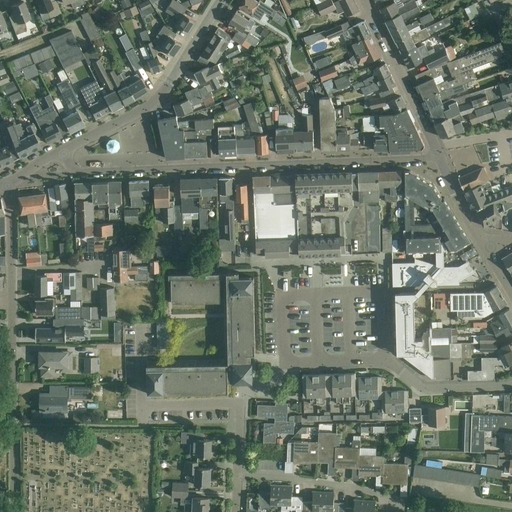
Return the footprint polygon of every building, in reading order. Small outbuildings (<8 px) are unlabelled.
[(49,0),(35,0),(41,13),(47,10),(50,18),(61,13),(55,0),(50,2),(49,0)] [(128,0),(122,0),(120,1),(123,9),(129,7),(131,6),(128,0)] [(141,11),(151,7),(148,0),(138,5),(141,11)] [(184,7),(175,1),(173,0),(171,0),(165,11),(179,20),(174,27),(186,34),(194,21),(183,14),(186,8),(184,7)] [(254,0),(243,0),(239,8),(248,13),(252,15),(257,18),(259,20),(265,11),(273,16),(277,19),(280,13),(277,11),(270,6),(260,0),(259,3),(255,1),(254,0)] [(292,14),(285,0),(280,0),(288,16),(292,14)] [(338,14),(344,11),(347,17),(359,11),(353,0),(339,0),(333,3),(334,4),(333,4),(331,0),(327,0),(323,2),(316,5),(317,7),(321,16),(336,10),(338,14)] [(380,10),(386,22),(418,7),(414,0),(413,0),(397,8),(395,3),(380,10)] [(16,19),(10,21),(16,35),(26,31),(24,21),(30,18),(23,2),(11,7),(16,19)] [(465,8),(470,19),(479,15),(474,4),(465,8)] [(90,10),(95,18),(103,14),(97,6),(90,10)] [(126,18),(138,13),(135,6),(123,11),(126,18)] [(420,12),(418,7),(386,22),(391,32),(405,24),(403,21),(420,12)] [(250,19),(249,20),(236,12),(229,23),(243,32),(247,25),(251,28),(254,22),(250,19)] [(433,20),(430,13),(419,18),(422,25),(433,20)] [(92,20),(90,15),(80,19),(82,25),(92,20)] [(300,27),(296,16),(290,19),(295,30),(300,27)] [(95,25),(92,20),(82,25),(85,30),(95,25)] [(102,20),(96,23),(98,29),(105,25),(102,20)] [(401,53),(415,46),(414,43),(430,36),(429,34),(445,27),(442,20),(421,30),(396,43),(401,53)] [(348,29),(355,43),(371,35),(365,21),(348,29)] [(391,32),(396,43),(421,30),(419,26),(417,21),(406,26),(405,24),(391,32)] [(85,30),(87,35),(97,31),(95,25),(85,30)] [(160,49),(171,56),(180,44),(172,38),(175,34),(163,26),(152,42),(157,45),(154,48),(156,52),(158,53),(160,49)] [(329,40),(344,33),(341,26),(326,32),(329,40)] [(207,44),(222,54),(232,37),(218,28),(207,44)] [(149,40),(146,30),(139,33),(143,43),(149,40)] [(72,64),(84,58),(82,54),(71,31),(49,40),(63,68),(72,64)] [(87,35),(90,41),(100,36),(97,31),(87,35)] [(245,39),(245,40),(255,47),(260,40),(249,33),(245,39)] [(245,39),(237,34),(234,39),(242,44),(245,40),(245,39)] [(371,35),(355,43),(352,44),(354,49),(352,50),(354,54),(376,44),(371,35)] [(306,46),(312,44),(309,36),(303,38),(306,46)] [(100,37),(93,41),(96,48),(104,44),(100,37)] [(161,70),(151,41),(143,44),(148,57),(145,58),(151,74),(161,70)] [(447,63),(447,64),(452,77),(455,76),(456,79),(459,85),(465,83),(467,82),(476,79),(474,72),(491,66),(489,62),(495,60),(495,59),(499,57),(502,54),(502,50),(503,49),(501,42),(450,62),(447,63)] [(216,63),(222,54),(207,44),(201,54),(202,54),(197,61),(206,66),(212,64),(214,61),(216,63)] [(376,44),(354,54),(357,60),(359,64),(367,61),(367,63),(372,60),(381,56),(376,44)] [(447,63),(450,62),(450,61),(456,58),(452,46),(435,52),(433,49),(428,51),(424,44),(416,48),(415,46),(401,53),(408,68),(422,61),(422,60),(425,58),(430,69),(447,63)] [(51,45),(46,47),(50,57),(55,55),(51,45)] [(241,52),(237,45),(229,49),(225,53),(227,58),(241,52)] [(278,46),(272,49),(275,56),(281,53),(278,46)] [(50,57),(46,47),(41,49),(45,59),(50,57)] [(133,48),(126,52),(125,52),(134,70),(142,66),(133,48)] [(41,49),(36,52),(40,62),(45,59),(41,49)] [(93,63),(99,60),(93,49),(87,52),(93,63)] [(34,64),(40,62),(36,52),(30,54),(34,64)] [(82,54),(84,58),(88,65),(91,63),(93,63),(87,52),(82,54)] [(28,54),(23,57),(27,67),(32,64),(28,54)] [(350,67),(357,62),(352,55),(345,60),(350,67)] [(18,59),(22,69),(27,67),(23,57),(18,59)] [(318,69),(326,66),(323,58),(315,61),(318,69)] [(18,59),(12,61),(17,71),(22,69),(18,59)] [(38,65),(42,73),(53,67),(49,59),(38,65)] [(100,89),(111,111),(122,106),(113,88),(106,74),(103,69),(99,60),(93,63),(91,63),(103,87),(100,89)] [(12,73),(17,71),(12,61),(7,63),(11,73),(12,73)] [(0,62),(0,84),(8,81),(1,62),(0,62)] [(361,88),(362,90),(391,75),(385,63),(373,69),(376,75),(364,81),(353,85),(355,90),(361,88)] [(435,68),(447,64),(447,63),(430,69),(415,75),(419,84),(417,85),(424,99),(440,92),(459,85),(456,79),(447,82),(447,80),(437,85),(434,78),(438,76),(435,68)] [(22,69),(24,74),(26,78),(38,73),(34,64),(32,64),(27,67),(22,69)] [(222,72),(218,64),(209,68),(208,67),(195,73),(200,83),(209,79),(214,89),(214,90),(220,87),(215,76),(222,72)] [(103,69),(106,74),(112,71),(110,65),(103,69)] [(322,81),(338,75),(334,66),(319,72),(322,81)] [(22,69),(17,71),(12,73),(14,78),(24,74),(22,69)] [(119,85),(115,77),(112,71),(106,74),(113,88),(119,85)] [(119,74),(120,74),(119,75),(126,87),(133,100),(148,91),(140,78),(139,79),(136,74),(130,78),(129,76),(125,77),(122,72),(119,74)] [(124,105),(133,100),(126,87),(119,75),(115,77),(119,85),(120,87),(121,87),(121,88),(116,90),(124,105)] [(293,79),(297,90),(308,86),(303,75),(293,79)] [(338,90),(351,85),(347,75),(334,81),(338,90)] [(396,85),(391,75),(362,90),(365,96),(370,94),(381,88),(383,92),(380,93),(382,98),(385,96),(394,92),(392,87),(396,85)] [(243,76),(238,78),(240,84),(246,81),(243,76)] [(56,84),(58,87),(69,109),(74,107),(76,110),(76,109),(81,107),(75,95),(76,94),(68,78),(61,82),(56,84)] [(251,87),(259,85),(257,78),(249,81),(251,87)] [(331,80),(323,84),(330,98),(333,97),(332,93),(336,91),(331,80)] [(489,105),(493,104),(496,115),(498,120),(511,114),(511,104),(510,99),(511,98),(511,80),(499,85),(487,89),(489,93),(458,103),(461,113),(460,113),(461,115),(474,110),(474,109),(489,105)] [(95,119),(111,111),(100,89),(96,81),(79,89),(95,119)] [(14,83),(3,87),(6,94),(17,90),(14,83)] [(467,90),(465,83),(459,85),(440,92),(424,99),(428,110),(442,103),(441,101),(448,98),(447,96),(467,90)] [(208,92),(205,87),(199,90),(204,99),(213,95),(211,91),(208,92)] [(187,99),(174,105),(178,116),(193,110),(192,107),(203,103),(197,88),(185,92),(187,99)] [(460,113),(461,113),(458,103),(489,93),(487,89),(454,99),(442,103),(428,110),(436,127),(460,116),(460,113)] [(18,92),(9,96),(12,103),(21,98),(18,92)] [(381,112),(383,115),(393,115),(407,108),(401,96),(388,102),(386,104),(385,96),(382,98),(369,100),(371,109),(382,107),(384,111),(381,112)] [(227,112),(241,106),(234,97),(223,102),(227,112)] [(337,150),(336,129),(336,118),(344,118),(343,109),(333,109),(331,103),(329,99),(320,100),(322,151),(337,150)] [(51,102),(47,104),(49,107),(42,110),(38,103),(29,107),(47,144),(61,136),(61,135),(68,131),(57,110),(56,107),(54,108),(51,102)] [(255,135),(255,136),(256,154),(269,153),(268,134),(262,135),(261,134),(263,131),(262,127),(259,126),(258,126),(256,120),(251,103),(243,105),(246,115),(248,121),(251,127),(254,135),(255,135)] [(474,109),(474,110),(478,121),(496,115),(493,104),(489,105),(474,109)] [(84,125),(77,111),(65,117),(61,108),(57,110),(68,131),(69,133),(84,125)] [(383,115),(374,115),(374,116),(375,131),(381,130),(389,130),(398,129),(413,122),(410,116),(407,108),(393,115),(383,115)] [(461,115),(463,121),(467,119),(468,121),(469,121),(470,123),(472,123),(472,124),(478,121),(474,110),(461,115)] [(312,115),(301,115),(302,123),(302,132),(304,131),(305,134),(303,134),(303,141),(305,141),(305,151),(314,151),(312,115)] [(374,116),(363,117),(363,131),(375,131),(374,116)] [(472,131),(472,128),(463,128),(461,121),(462,121),(460,116),(436,127),(441,137),(456,133),(464,131),(472,131)] [(158,120),(160,132),(166,159),(185,158),(184,132),(184,130),(213,128),(213,119),(186,121),(177,122),(176,117),(158,120)] [(19,140),(12,122),(4,125),(8,136),(17,159),(19,158),(29,153),(22,139),(19,140)] [(279,129),(275,130),(276,143),(276,153),(292,152),(294,152),(293,123),(293,122),(290,123),(287,123),(279,123),(279,129)] [(398,129),(389,130),(389,140),(390,150),(422,149),(424,145),(413,122),(398,129)] [(302,123),(293,123),(294,152),(305,151),(305,141),(303,141),(303,134),(305,134),(304,131),(302,132),(302,123)] [(29,153),(41,147),(37,140),(40,138),(33,124),(25,128),(29,135),(22,139),(29,153)] [(242,124),(234,125),(234,126),(235,135),(236,135),(237,155),(249,154),(256,154),(255,144),(255,137),(248,137),(245,137),(245,130),(243,130),(242,130),(242,124)] [(219,155),(237,155),(236,135),(235,135),(234,126),(218,127),(219,155)] [(214,139),(206,139),(206,135),(211,135),(211,129),(199,129),(199,131),(184,132),(185,158),(207,157),(215,156),(214,139)] [(354,129),(348,130),(348,129),(336,129),(337,150),(359,150),(358,140),(358,135),(355,135),(354,129)] [(375,135),(364,136),(364,144),(374,143),(375,151),(387,150),(387,140),(387,135),(381,135),(381,130),(375,131),(375,135)] [(9,147),(0,150),(0,166),(13,161),(12,161),(17,159),(8,136),(5,137),(9,147)] [(114,139),(109,140),(106,143),(106,148),(110,152),(115,151),(118,148),(118,143),(114,139)] [(464,191),(489,181),(483,168),(458,178),(464,191)] [(385,202),(391,201),(390,171),(378,172),(379,195),(385,195),(385,202)] [(390,171),(391,201),(397,201),(397,193),(402,193),(401,171),(390,171)] [(427,285),(427,286),(430,282),(433,285),(459,285),(459,284),(477,284),(482,281),(476,270),(471,273),(471,272),(470,272),(459,271),(459,267),(460,267),(459,266),(444,267),(444,250),(456,250),(471,241),(444,197),(443,199),(434,184),(410,171),(404,171),(404,181),(405,242),(406,252),(436,251),(436,265),(415,258),(415,262),(392,263),(393,286),(423,286),(425,284),(427,285)] [(345,251),(345,247),(351,247),(352,254),(366,253),(364,208),(363,201),(363,191),(360,191),(360,189),(359,189),(359,172),(350,172),(297,174),(298,193),(299,253),(299,256),(341,254),(341,251),(345,251)] [(363,201),(364,208),(366,253),(380,253),(380,243),(379,210),(379,195),(378,172),(359,172),(359,189),(360,189),(360,191),(363,191),(363,201)] [(299,253),(298,193),(297,174),(275,175),(276,194),(254,194),(257,255),(265,255),(266,256),(290,255),(290,254),(299,253)] [(276,194),(275,175),(253,176),(254,194),(276,194)] [(235,238),(233,187),(232,177),(219,178),(220,202),(226,201),(226,210),(225,210),(226,239),(235,238)] [(181,205),(174,206),(174,222),(174,231),(183,230),(183,220),(182,213),(192,213),(199,212),(199,207),(199,195),(201,195),(201,178),(181,179),(181,205)] [(217,178),(201,178),(201,195),(199,195),(199,207),(204,207),(204,209),(213,208),(213,207),(218,207),(218,194),(217,178)] [(149,180),(130,181),(130,191),(130,196),(131,196),(132,207),(141,206),(141,195),(149,195),(149,180)] [(107,182),(108,206),(109,219),(121,219),(121,212),(116,212),(116,202),(122,202),(121,181),(107,182)] [(511,187),(495,194),(492,187),(489,181),(464,191),(472,210),(474,209),(489,203),(491,203),(506,202),(511,199),(511,187)] [(76,198),(93,198),(92,182),(75,183),(76,198)] [(107,182),(92,182),(93,198),(93,201),(98,201),(98,207),(108,206),(107,182)] [(60,199),(62,215),(65,215),(67,210),(69,202),(66,184),(54,186),(56,199),(60,199)] [(156,205),(156,213),(163,213),(163,223),(174,222),(174,206),(173,201),(170,201),(169,185),(155,185),(155,195),(156,205)] [(240,201),(240,219),(249,219),(247,185),(235,185),(236,201),(240,201)] [(48,210),(47,210),(46,193),(44,194),(44,192),(38,193),(38,194),(32,195),(36,225),(42,225),(41,217),(49,216),(48,210)] [(30,226),(36,225),(32,195),(27,196),(27,194),(21,195),(21,197),(19,197),(21,213),(28,213),(30,226)] [(76,198),(76,202),(76,213),(93,212),(93,210),(93,201),(93,198),(76,198)] [(494,208),(498,215),(511,207),(511,200),(506,202),(491,203),(494,208)] [(500,217),(498,215),(494,208),(491,203),(489,203),(474,209),(476,213),(484,227),(500,217)] [(124,210),(124,213),(125,222),(138,222),(138,209),(124,210)] [(93,212),(76,213),(76,225),(94,224),(93,214),(93,212)] [(94,235),(94,240),(106,240),(106,235),(113,234),(112,223),(94,224),(94,235)] [(94,224),(76,225),(77,236),(87,235),(88,235),(88,251),(95,251),(94,245),(94,240),(94,235),(94,224)] [(392,252),(392,242),(391,228),(382,228),(382,243),(383,253),(392,252)] [(167,246),(157,246),(158,256),(168,256),(167,246)] [(114,267),(131,267),(130,250),(113,251),(114,267)] [(511,252),(502,259),(511,275),(511,252)] [(26,259),(27,266),(41,265),(41,257),(26,259)] [(150,260),(150,266),(137,266),(138,273),(147,273),(159,272),(159,260),(150,260)] [(137,266),(131,267),(114,267),(114,282),(127,281),(127,274),(135,273),(135,280),(147,280),(147,273),(138,273),(137,266)] [(76,272),(63,273),(64,288),(64,295),(71,295),(71,294),(71,288),(76,288),(76,272)] [(36,295),(46,295),(46,278),(53,278),(53,281),(62,281),(62,273),(45,273),(45,275),(36,275),(36,295)] [(233,355),(250,355),(255,355),(255,345),(251,345),(250,333),(255,333),(254,315),(250,315),(250,302),(254,302),(254,284),(249,284),(249,277),(231,278),(233,355)] [(210,303),(221,302),(220,278),(171,279),(172,303),(182,303),(182,299),(188,299),(188,303),(198,303),(198,298),(210,298),(210,303)] [(495,301),(503,297),(497,286),(496,286),(495,283),(480,292),(479,293),(450,293),(451,308),(451,310),(457,310),(482,309),(482,304),(493,298),(495,301)] [(396,295),(393,295),(393,302),(395,351),(394,352),(395,352),(418,370),(420,368),(431,376),(434,376),(433,359),(450,358),(450,343),(452,343),(452,336),(451,329),(432,330),(426,330),(427,332),(424,332),(424,334),(419,339),(415,339),(414,300),(419,296),(418,295),(422,291),(427,285),(425,284),(423,286),(418,291),(416,293),(415,292),(410,292),(400,292),(396,293),(396,295)] [(115,318),(115,298),(114,288),(100,288),(101,298),(101,319),(111,318),(115,318)] [(450,293),(434,294),(434,308),(451,308),(450,293)] [(475,317),(485,317),(507,304),(503,297),(495,301),(493,298),(482,304),(482,309),(457,310),(457,316),(475,315),(475,317)] [(81,307),(56,307),(56,299),(46,299),(46,301),(36,301),(36,314),(56,314),(56,319),(71,319),(81,319),(81,307)] [(502,318),(490,325),(493,330),(511,319),(511,313),(509,308),(499,314),(502,318)] [(53,328),(36,328),(36,341),(46,341),(53,341),(66,341),(66,334),(71,334),(84,334),(84,324),(84,319),(81,319),(71,319),(56,319),(54,319),(53,328)] [(169,349),(169,319),(157,319),(157,349),(169,349)] [(484,335),(480,335),(480,343),(497,343),(496,336),(504,332),(507,336),(510,334),(511,334),(511,333),(511,319),(493,330),(484,335)] [(510,357),(511,356),(511,341),(503,347),(505,351),(498,354),(499,357),(510,357)] [(452,343),(450,343),(450,358),(450,361),(462,361),(462,358),(461,343),(458,343),(452,343)] [(480,343),(461,343),(462,358),(471,358),(471,348),(480,348),(480,352),(497,351),(497,343),(480,343)] [(42,375),(55,375),(55,368),(60,368),(60,372),(73,373),(73,353),(41,353),(41,366),(42,366),(42,375)] [(233,363),(234,381),(234,382),(253,382),(252,363),(251,363),(250,355),(233,355),(233,363)] [(511,356),(510,357),(499,357),(481,358),(482,370),(468,371),(468,380),(495,380),(494,365),(502,365),(504,369),(510,366),(509,365),(511,364),(511,365),(511,356)] [(98,372),(98,357),(85,357),(85,372),(98,372)] [(450,358),(433,359),(434,376),(442,377),(443,379),(445,381),(451,380),(450,361),(450,358)] [(229,392),(228,381),(234,381),(233,363),(226,363),(227,368),(147,370),(148,390),(154,390),(154,394),(174,394),(174,389),(186,389),(186,393),(206,393),(206,388),(218,388),(218,393),(229,392)] [(349,395),(355,395),(356,394),(356,378),(355,373),(342,374),(343,403),(349,403),(349,395)] [(323,396),(330,395),(329,374),(316,375),(317,404),(323,404),(323,396)] [(337,403),(343,403),(342,374),(329,374),(330,395),(336,395),(337,403)] [(311,404),(317,404),(316,375),(302,375),(303,396),(310,396),(311,404)] [(368,377),(356,378),(356,394),(355,395),(355,399),(369,398),(368,377)] [(369,398),(381,398),(382,398),(382,392),(382,377),(368,377),(369,398)] [(55,394),(41,394),(41,411),(43,411),(43,417),(54,417),(54,411),(67,411),(67,401),(72,401),(72,397),(92,397),(92,387),(67,387),(55,387),(55,394)] [(395,391),(382,392),(382,398),(381,398),(382,410),(382,413),(396,412),(395,391)] [(396,412),(409,412),(409,408),(408,391),(395,391),(396,412)] [(275,417),(287,418),(287,404),(276,403),(276,406),(275,417)] [(275,417),(276,406),(258,405),(258,417),(275,417)] [(409,408),(409,412),(410,422),(429,421),(429,425),(445,425),(445,424),(447,422),(447,418),(445,416),(445,407),(428,408),(428,415),(421,415),(421,408),(409,408)] [(465,413),(465,430),(464,452),(471,452),(472,415),(472,413),(465,413)] [(472,415),(471,452),(484,452),(485,430),(498,430),(511,430),(511,416),(499,416),(498,416),(480,416),(472,415)] [(275,432),(293,433),(294,422),(287,422),(287,418),(275,417),(275,424),(275,432)] [(275,432),(275,424),(265,423),(264,442),(275,442),(275,432)] [(407,441),(407,443),(415,444),(417,429),(410,428),(407,441)] [(191,456),(198,456),(211,456),(212,440),(203,440),(204,433),(182,432),(181,443),(191,443),(191,456)] [(318,463),(335,463),(335,446),(336,436),(336,433),(318,432),(318,442),(317,463),(318,463)] [(334,467),(359,468),(360,454),(360,447),(361,436),(353,436),(353,440),(352,440),(352,447),(339,447),(340,436),(336,436),(335,446),(335,463),(334,467)] [(293,462),(317,463),(318,442),(294,441),(294,443),(288,443),(287,462),(293,462)] [(358,475),(383,476),(384,463),(384,455),(360,454),(359,468),(358,475)] [(499,454),(487,454),(487,456),(486,457),(486,463),(486,464),(498,465),(499,454)] [(384,463),(383,476),(382,483),(407,484),(408,465),(410,465),(411,456),(405,456),(405,463),(384,463)] [(198,468),(198,462),(185,461),(184,472),(195,473),(194,485),(210,485),(210,469),(198,468)] [(413,476),(420,478),(422,465),(415,464),(413,476)] [(420,478),(426,479),(428,466),(422,465),(420,478)] [(428,466),(426,479),(433,480),(435,467),(428,466)] [(433,480),(439,481),(441,468),(435,467),(433,480)] [(486,476),(496,477),(501,478),(502,470),(488,467),(486,476)] [(441,468),(439,481),(446,482),(448,469),(441,468)] [(446,482),(452,483),(454,470),(448,469),(446,482)] [(452,483),(458,484),(460,471),(454,470),(452,483)] [(458,484),(465,485),(467,473),(460,471),(458,484)] [(465,485),(471,486),(473,474),(467,473),(465,485)] [(480,475),(473,474),(471,486),(478,487),(480,475)] [(258,508),(268,508),(271,508),(271,506),(281,506),(282,486),(271,485),(271,496),(259,495),(258,508)] [(301,511),(302,502),(302,497),(292,497),(292,486),(282,486),(281,506),(288,506),(288,509),(296,510),(295,511),(301,511)] [(324,492),(313,492),(313,502),(307,502),(302,502),(301,511),(316,511),(323,511),(324,492)] [(334,493),(324,492),(323,511),(326,511),(343,511),(344,508),(344,504),(334,503),(334,493)] [(208,511),(209,498),(199,498),(193,498),(193,504),(184,504),(183,511),(208,511)] [(354,508),(344,508),(343,511),(364,511),(365,501),(355,500),(354,508)] [(376,501),(365,501),(364,511),(380,511),(375,511),(376,501)]
